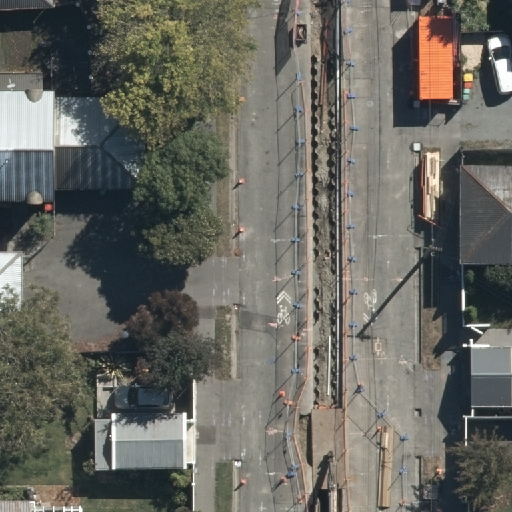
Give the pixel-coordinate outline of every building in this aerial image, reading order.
[(0,0),(0,10),(161,10),(161,0),(0,0)] [(0,202),(152,202),(152,110),(61,110),(61,94),(48,94),(48,87),(0,87),(0,202)] [(511,173),(462,173),(461,264),(511,264),(511,173)] [(22,259),(0,258),(0,360),(23,360),(22,259)] [(511,351),(468,351),(467,412),(511,412),(511,351)] [(189,417),(95,419),(96,473),(190,471),(189,417)]
